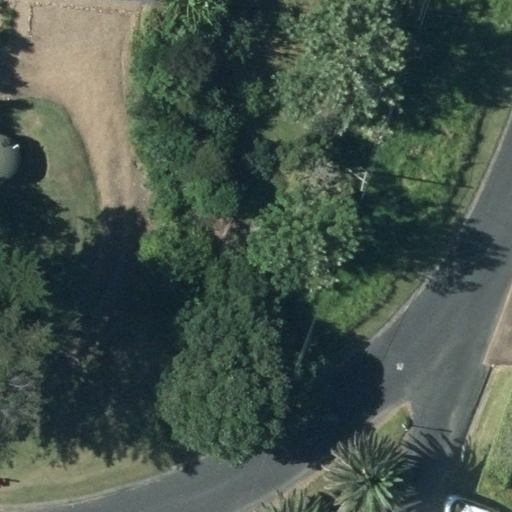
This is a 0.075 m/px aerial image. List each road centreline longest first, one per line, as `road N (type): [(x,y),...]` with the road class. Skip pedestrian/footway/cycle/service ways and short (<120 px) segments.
road 1 (residential): [(471,321),(255,470),(175,511)]
road 2 (residential): [(398,511),(471,321)]
